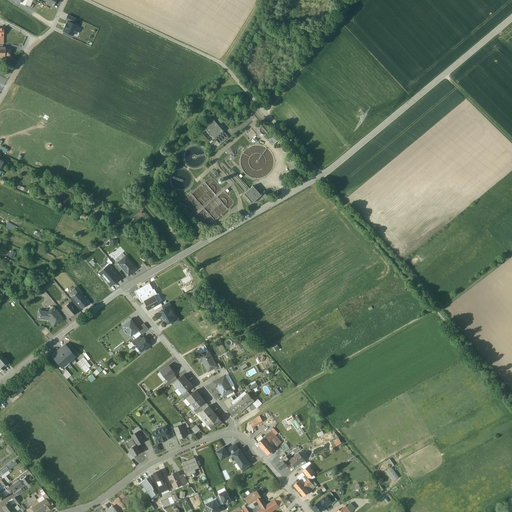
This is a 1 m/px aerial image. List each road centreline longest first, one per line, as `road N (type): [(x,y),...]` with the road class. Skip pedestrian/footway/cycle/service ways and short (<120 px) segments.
road 1 (track): [(233,425),(439,312),(511,258)]
road 2 (unclassified): [(84,0),(223,65),(321,175)]
road 3 (unclassified): [(511,18),(321,175)]
road 4 (unclassified): [(321,175),(123,289)]
road 5 (residential): [(233,433),(123,289)]
road 6 (residential): [(75,511),(152,462),(233,433)]
road 7 (unclassified): [(123,289),(0,384)]
road 8 (track): [(268,117),(358,0)]
road 9 (residential): [(0,100),(65,0)]
